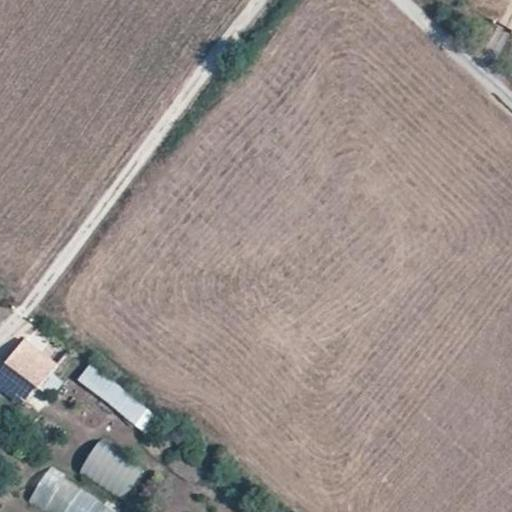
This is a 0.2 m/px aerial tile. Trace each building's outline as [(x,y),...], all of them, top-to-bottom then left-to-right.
[(30,347),(24,353),(57,380),(62,374),(30,347)] [(57,380),(24,353),(10,370),(42,398),(57,380)] [(88,367),(77,384),(151,430),(162,412),(88,367)] [(127,499),(145,468),(100,442),(81,473),(127,499)] [(30,502),(46,511),(120,511),(49,470),(30,502)]
